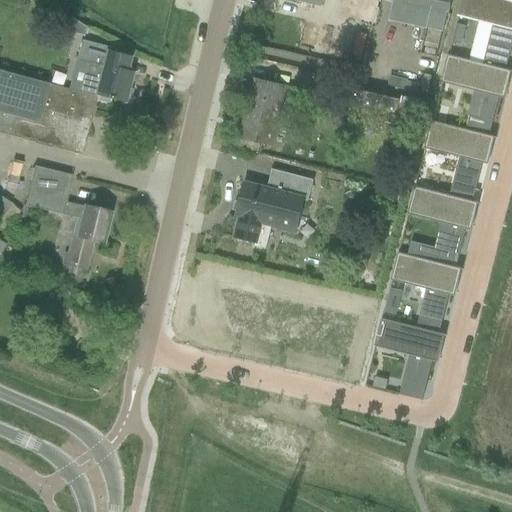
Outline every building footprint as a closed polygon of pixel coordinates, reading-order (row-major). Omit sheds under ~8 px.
[(262,0),(262,5),(280,10),(272,44),(310,52),(322,0),(262,0)] [(392,0),(392,2),(429,11),(447,16),(450,0),(392,0)] [(511,1),(504,0),(461,0),(457,17),(492,26),(486,52),(508,58),(511,43),(511,1)] [(429,11),(424,31),(442,35),(447,19),(447,16),(429,11)] [(82,41),(85,32),(68,21),(64,36),(82,41)] [(456,25),(451,44),(460,46),(464,27),(456,25)] [(81,42),(76,61),(88,64),(81,92),(95,96),(97,96),(96,100),(106,103),(107,99),(122,103),(123,99),(127,100),(130,90),(126,89),(130,74),(124,72),(128,58),(106,52),(107,49),(81,42)] [(447,56),(440,83),(441,83),(442,84),(485,94),(479,120),(492,124),(498,98),(504,99),(511,73),(511,72),(447,56)] [(0,133),(15,137),(35,142),(51,138),(52,147),(60,149),(79,154),(95,96),(81,92),(69,89),(68,91),(47,85),(47,84),(0,71),(0,133)] [(272,146),(282,98),(302,103),(305,93),(254,81),(240,139),(272,146)] [(427,101),(414,98),(401,95),(401,92),(348,81),(344,102),(361,105),(359,116),(420,128),(425,107),(427,101)] [(431,122),(424,149),(425,149),(469,160),(462,186),(475,189),(482,164),(488,165),(494,139),(495,138),(432,122),(431,122)] [(33,168),(24,207),(80,220),(76,236),(72,235),(65,265),(69,266),(67,275),(77,278),(79,268),(85,270),(91,241),(102,243),(109,213),(84,207),(83,207),(65,203),(71,177),(50,172),(33,168)] [(234,238),(256,244),(261,224),(295,233),(304,201),(308,202),(313,181),(271,170),(266,190),(244,184),(235,218),(239,219),(234,238)] [(414,188),(407,215),(408,215),(409,215),(452,226),(445,252),(459,255),(465,230),(471,231),(478,205),(478,204),(416,188),(415,188),(414,188)] [(0,240),(0,259),(9,246),(0,240)] [(397,253),(391,281),(426,290),(419,316),(442,321),(448,296),(454,297),(461,271),(461,270),(397,253)] [(381,319),(374,347),(375,347),(419,358),(412,384),(425,387),(432,361),(438,363),(445,337),(445,335),(382,320),(381,319)]
